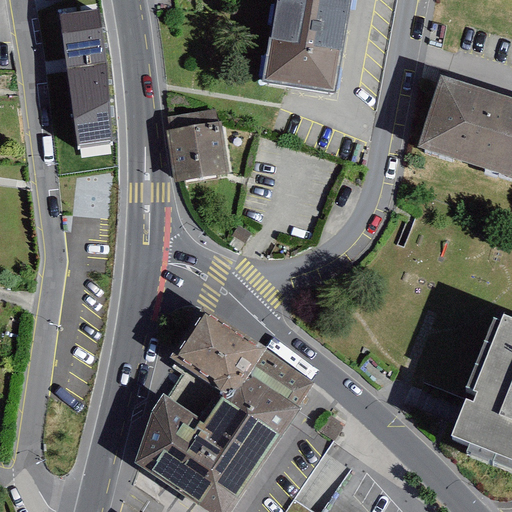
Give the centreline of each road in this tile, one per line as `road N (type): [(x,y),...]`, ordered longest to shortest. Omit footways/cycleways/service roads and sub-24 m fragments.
road 1 (residential): [(21,0),(53,262),(28,440),(32,476)]
road 2 (residential): [(408,0),(368,214),(347,244),(318,265),(239,301)]
road 3 (unclassified): [(467,511),(239,301)]
road 4 (unclassified): [(93,511),(146,250)]
road 5 (unclassified): [(146,250),(139,86),(125,0)]
road 6 (unknown): [(331,380),(246,511)]
